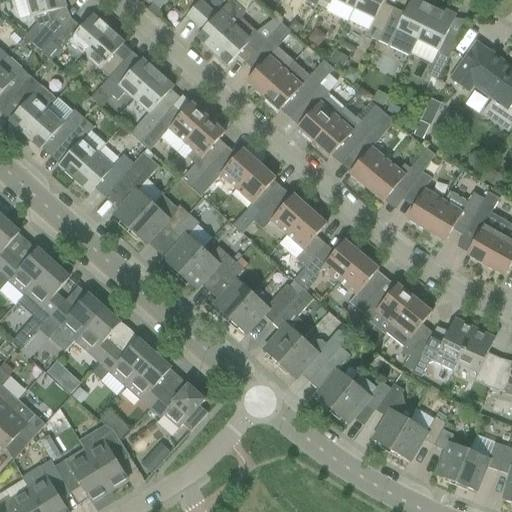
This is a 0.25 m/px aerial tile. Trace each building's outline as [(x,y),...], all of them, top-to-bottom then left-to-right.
[(66,9),(63,0),(25,0),(31,19),(35,18),(39,34),(30,45),(41,55),(51,43),(64,29),(53,20),(58,14),(58,11),(66,9)] [(147,0),(159,10),(167,0),(147,0)] [(212,53),(236,27),(236,26),(245,13),(250,0),(237,0),(235,5),(231,1),(217,16),(201,1),(186,17),(203,32),(196,39),(212,53)] [(333,0),(353,10),(358,0),(318,0),(319,0),(330,5),(332,0),(333,0)] [(358,0),(353,10),(348,21),(368,31),(365,36),(378,42),(383,32),(382,32),(393,10),(383,4),(384,0),(358,0)] [(411,0),(404,15),(393,10),(382,32),(383,32),(378,42),(409,58),(417,42),(433,10),(427,6),(428,3),(421,0),(411,0)] [(440,13),(433,10),(417,42),(438,52),(426,76),(437,81),(446,64),(449,59),(457,41),(447,36),(456,17),(441,10),(440,13)] [(71,20),(64,29),(51,43),(61,52),(69,43),(84,57),(108,30),(92,16),(81,29),(71,20)] [(259,51),(261,49),(282,25),(276,19),(256,33),(241,19),(236,26),(236,27),(212,53),(227,67),(237,57),(246,65),(259,51)] [(288,30),(296,37),(303,28),(295,21),(288,30)] [(277,49),(291,33),(282,25),(261,49),(259,51),(268,59),(246,84),(262,98),(286,73),(285,72),(293,63),(277,49)] [(124,44),(108,30),(84,57),(109,79),(124,62),(115,55),(124,44)] [(326,39),(316,31),(308,42),(319,50),(326,39)] [(511,69),(502,63),(476,44),(451,80),(468,93),(473,86),(493,100),(482,115),(507,132),(506,133),(507,133),(511,126),(511,69)] [(348,60),(334,53),(328,65),(342,72),(348,60)] [(0,96),(5,91),(14,99),(32,79),(7,57),(0,64),(0,96)] [(133,70),(124,62),(109,79),(101,88),(116,102),(124,92),(134,101),(158,74),(142,60),(133,70)] [(323,62),(310,77),(293,63),(285,72),(286,73),(262,98),(279,113),(295,95),(304,103),(319,87),(333,71),(323,62)] [(361,75),(349,70),(344,81),(355,86),(361,75)] [(173,88),(158,74),(134,101),(149,115),(130,136),(139,144),(172,108),(163,100),(173,88)] [(24,137),(56,101),(32,79),(14,99),(22,107),(8,123),(24,137)] [(313,144),(342,113),(326,98),(329,96),(319,87),(304,103),(313,111),(297,129),(313,144)] [(58,149),(84,120),(74,112),(72,113),(57,100),(56,101),(24,137),(40,151),(49,141),(58,149)] [(208,120),(191,105),(181,116),(172,108),(139,144),(149,152),(168,131),(185,145),(208,120)] [(356,148),(384,115),(375,107),(361,123),(345,109),(342,113),(336,118),(313,144),(330,159),(346,141),(356,148)] [(366,190),(388,163),(372,149),(394,123),(384,115),(356,148),(365,157),(349,176),(366,190)] [(73,182),(97,155),(105,145),(91,133),(94,129),(84,120),(58,149),(67,157),(58,167),(73,182)] [(224,134),(208,120),(185,145),(192,152),(187,158),(195,166),(181,181),(191,190),(218,160),(208,152),(224,134)] [(218,160),(200,179),(210,188),(220,177),(236,191),(259,165),(242,150),(227,168),(218,160)] [(406,197),(421,174),(422,174),(434,157),(427,151),(404,177),(388,163),(366,190),(383,204),(396,189),(406,197)] [(110,191),(133,165),(123,156),(112,168),(97,155),(73,182),(89,196),(101,183),(110,191)] [(129,232),(153,205),(138,192),(158,168),(143,155),(133,165),(110,191),(111,192),(116,187),(130,199),(113,217),(129,232)] [(276,180),(259,165),(236,191),(252,206),(233,228),(241,235),(253,222),(253,223),(270,204),(262,196),(276,180)] [(497,189),(503,180),(490,172),(485,181),(497,189)] [(443,202),(424,191),(431,180),(422,174),(421,174),(406,197),(417,203),(406,221),(425,232),(443,202)] [(456,224),(467,230),(484,201),(473,194),(467,204),(449,193),(443,202),(425,232),(444,244),(456,224)] [(485,267),(509,225),(491,215),(499,200),(488,194),(484,201),(467,230),(477,236),(466,256),(485,267)] [(279,212),(270,204),(253,223),(262,231),(270,222),(287,237),(310,211),(293,196),(279,212)] [(172,235),(189,216),(179,207),(168,219),(153,206),(153,205),(129,232),(146,246),(163,227),(172,235)] [(326,226),(310,211),(287,237),(303,252),(295,261),(305,269),(321,250),(313,241),(326,226)] [(179,277),(203,250),(188,237),(199,224),(189,216),(172,235),(181,243),(163,262),(179,277)] [(19,235),(15,231),(2,220),(0,222),(0,273),(14,258),(5,250),(19,235)] [(511,226),(509,225),(485,267),(505,279),(511,265),(511,226)] [(339,283),(361,256),(344,242),(331,257),(321,250),(305,269),(315,278),(323,269),(339,283)] [(196,291),(212,272),(221,280),(235,265),(218,249),(211,257),(203,250),(179,277),(196,291)] [(53,265),(40,254),(36,251),(23,266),(14,258),(0,273),(0,290),(8,282),(24,297),(53,265)] [(365,287),(379,271),(361,256),(339,283),(355,296),(348,304),(359,313),(374,295),(365,287)] [(55,296),(66,284),(62,280),(65,277),(53,265),(24,297),(18,305),(34,320),(43,327),(64,303),(55,296)] [(229,322),(253,295),(237,281),(243,273),(235,265),(221,280),(230,288),(213,307),(229,322)] [(393,327),(414,300),(397,286),(383,303),(374,295),(359,313),(368,321),(375,313),(392,326),(393,327)] [(253,295),(229,322),(246,336),(263,317),(271,325),(296,297),(286,288),(268,309),(253,295)] [(279,366),(303,340),(310,331),(296,319),(313,300),(304,292),(302,291),(296,297),(271,325),(281,333),(263,352),(279,366)] [(43,327),(39,331),(49,340),(49,339),(65,353),(75,343),(103,311),(91,300),(87,296),(84,299),(73,311),(64,303),(49,320),(43,327)] [(432,314),(414,300),(393,327),(392,326),(386,335),(406,350),(402,355),(408,359),(402,367),(411,373),(430,341),(430,340),(418,331),(432,314)] [(120,326),(116,322),(103,311),(75,343),(99,365),(100,365),(115,348),(106,341),(120,326)] [(43,327),(34,320),(11,346),(19,353),(39,331),(43,327)] [(457,366),(475,330),(454,320),(445,339),(434,333),(430,340),(430,341),(411,373),(420,379),(430,361),(452,373),(456,366),(457,366)] [(495,340),(475,330),(457,366),(477,376),(474,383),(489,390),(498,364),(486,358),(495,340)] [(49,340),(39,331),(19,353),(29,362),(49,340)] [(295,381),(314,361),(323,369),(340,349),(339,349),(347,340),(337,332),(326,346),(322,342),(318,341),(312,343),(309,346),(303,340),(279,366),(295,381)] [(154,356),(141,345),(137,341),(124,356),(115,348),(100,365),(99,365),(92,374),(101,381),(108,373),(125,388),(154,356)] [(331,412),(354,384),(337,371),(349,357),(340,349),(323,369),(332,377),(315,398),(331,412)] [(170,371),(166,367),(154,356),(125,388),(150,411),(165,394),(157,386),(170,371)] [(498,364),(489,390),(506,394),(505,396),(511,397),(511,365),(511,368),(498,364)] [(81,388),(57,366),(46,377),(70,399),(81,388)] [(0,422),(18,402),(2,387),(10,378),(0,369),(0,422)] [(365,405),(375,412),(390,391),(380,384),(370,397),(354,384),(331,412),(348,425),(365,405)] [(391,452),(409,422),(399,416),(403,409),(396,405),(404,392),(393,386),(390,391),(375,412),(386,419),(373,441),(391,452)] [(207,415),(199,408),(205,402),(188,387),(174,402),(165,394),(150,411),(160,419),(164,415),(180,429),(183,426),(191,433),(207,415)] [(80,391),(72,399),(80,407),(88,398),(80,391)] [(26,447),(40,432),(45,426),(18,402),(0,422),(0,447),(4,451),(16,438),(26,447)] [(100,422),(104,427),(113,432),(119,442),(130,430),(109,412),(100,422)] [(434,448),(442,432),(441,431),(445,425),(435,419),(427,433),(409,422),(391,452),(410,463),(423,441),(434,448)] [(128,481),(125,476),(116,460),(125,455),(128,459),(129,458),(119,442),(113,432),(104,427),(78,443),(83,451),(109,492),(128,481)] [(456,485),(469,452),(449,444),(452,437),(442,432),(434,448),(445,454),(436,477),(456,485)] [(498,473),(506,448),(494,444),(488,460),(469,452),(456,485),(476,493),(486,469),(498,473)] [(171,456),(161,447),(142,468),(152,477),(171,456)] [(511,504),(511,450),(506,448),(498,473),(510,477),(502,502),(511,504)] [(83,451),(55,469),(68,490),(78,484),(88,499),(90,504),(95,501),(109,492),(83,451)] [(67,511),(58,496),(68,490),(55,469),(50,462),(39,469),(47,481),(29,492),(41,511),(67,511)] [(41,511),(29,492),(11,503),(8,497),(0,502),(0,510),(1,511),(41,511)]
